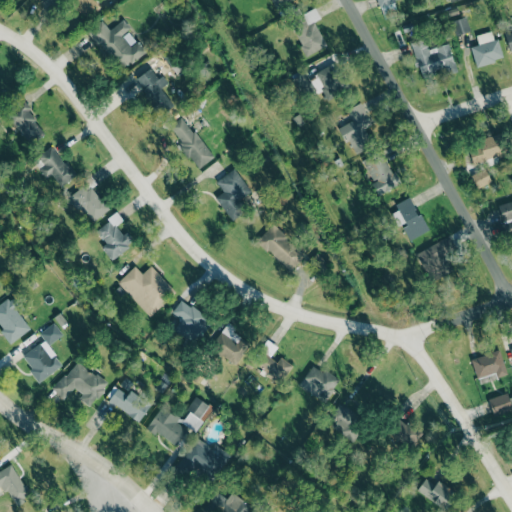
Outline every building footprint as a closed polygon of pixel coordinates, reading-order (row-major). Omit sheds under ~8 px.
[(64,0),(71,5),(87,15),(96,0),(95,0),(64,0)] [(375,0),(378,13),(395,9),(393,0),(375,0)] [(326,45),(314,22),(320,18),(315,7),(291,21),(309,54),(326,45)] [(455,35),(469,32),(467,17),(452,20),(455,35)] [(102,20),(88,30),(120,71),(145,52),(127,29),(129,27),(123,19),(109,30),(102,20)] [(502,59),(494,30),(476,35),(478,44),(470,47),(476,66),(502,59)] [(428,49),(425,38),(410,43),(421,79),(456,69),(448,43),(428,49)] [(314,72),(318,83),(319,83),(325,99),(349,89),(337,62),(314,72)] [(159,79),(150,67),(135,80),(159,110),(170,102),(160,90),(168,83),(162,76),(159,79)] [(42,131),(34,121),(37,119),(23,102),(7,115),(28,142),(42,131)] [(341,126),(353,154),(372,146),(364,128),(371,125),(361,103),(347,109),(353,121),(341,126)] [(213,156),(181,116),(167,128),(199,168),(213,156)] [(468,142),(472,162),(509,154),(504,134),(468,142)] [(75,175),(52,146),(33,162),(46,179),(51,175),(60,187),(75,175)] [(378,194),(398,185),(383,151),(363,160),(378,194)] [(251,192),(234,168),(216,181),(224,192),(215,198),(231,220),(247,208),(240,200),(251,192)] [(471,175),(477,188),(491,181),(485,168),(471,175)] [(90,188),(87,191),(81,185),(68,197),(93,223),(109,207),(90,188)] [(427,231),(410,196),(396,203),(406,226),(403,227),(409,240),(427,231)] [(511,200),(498,204),(507,239),(511,237),(511,200)] [(95,228),(106,244),(101,247),(110,260),(135,243),(127,231),(122,235),(116,225),(123,220),(118,213),(95,228)] [(290,271),(305,255),(272,224),(257,240),(290,271)] [(452,272),(443,257),(455,250),(447,236),(415,254),(432,283),(452,272)] [(310,259),(320,271),(327,265),(317,253),(310,259)] [(175,291),(151,265),(142,274),(135,266),(117,282),(149,316),(175,291)] [(31,328),(8,298),(0,303),(0,324),(3,329),(0,331),(10,344),(31,328)] [(40,332),(48,345),(62,335),(54,323),(40,332)] [(239,365),(252,341),(225,325),(211,349),(239,365)] [(62,364),(43,340),(21,357),(40,382),(62,364)] [(506,376),(501,351),(472,357),(478,383),(506,376)] [(106,385),(78,359),(51,389),(64,401),(79,385),(94,399),(106,385)] [(340,379),(323,369),(322,371),(311,365),(298,386),(326,403),(340,379)] [(139,421),(150,404),(129,390),(126,394),(114,387),(106,401),(139,421)] [(489,397),(492,414),(511,411),(508,393),(489,397)] [(186,409),(189,411),(181,422),(197,433),(214,408),(195,396),(186,409)] [(354,439),(365,417),(338,404),(327,426),(354,439)] [(147,425),(174,447),(187,430),(176,421),(178,419),(162,406),(147,425)] [(412,428),(397,419),(388,432),(404,441),(412,428)] [(214,444),(212,448),(197,438),(177,467),(190,477),(195,469),(213,481),(231,455),(214,444)] [(10,462),(0,468),(0,485),(2,485),(15,506),(31,496),(10,462)] [(438,480),(434,485),(426,478),(417,489),(442,509),(455,493),(438,480)] [(231,492),(226,499),(215,491),(205,506),(214,511),(246,511),(251,506),(231,492)]
